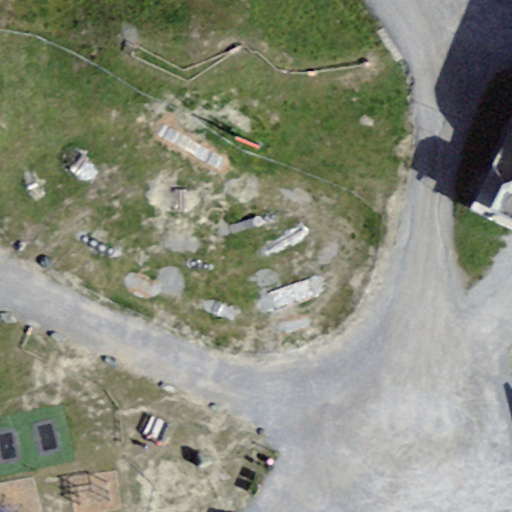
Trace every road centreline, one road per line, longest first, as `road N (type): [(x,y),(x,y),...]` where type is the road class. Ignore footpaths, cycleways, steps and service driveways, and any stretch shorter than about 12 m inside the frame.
road 1 (track): [(415,0),(445,84),(438,183),(419,297),(367,416)]
road 2 (track): [(367,416),(245,383),(0,285)]
road 3 (track): [(291,511),(326,480),(367,416)]
